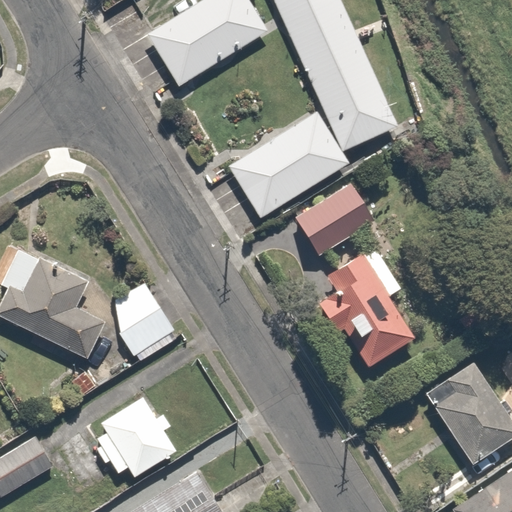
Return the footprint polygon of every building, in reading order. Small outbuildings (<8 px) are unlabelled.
[(194,0),(141,34),(174,86),(263,29),(244,0),(194,0)] [(394,124),(337,0),(269,0),(338,149),(394,124)] [(311,109),(222,165),(255,217),(343,161),(311,109)] [(371,216),(347,177),(290,213),(314,252),(371,216)] [(0,316),(85,357),(103,319),(72,304),(86,276),(11,240),(0,263),(0,287),(3,289),(0,295),(0,316)] [(308,293),(331,330),(337,325),(361,363),(408,334),(383,294),(396,286),(372,247),(359,255),(354,248),(324,267),(331,279),(308,293)] [(170,331),(139,281),(100,306),(131,356),(170,331)] [(511,425),(466,358),(416,392),(464,462),(511,429),(511,425)] [(102,432),(89,441),(111,473),(120,467),(128,478),(171,448),(135,397),(97,424),(102,432)] [(31,435),(0,452),(0,494),(49,467),(31,435)] [(449,511),(511,511),(511,460),(445,506),(449,511)] [(214,511),(185,468),(117,511),(214,511)]
